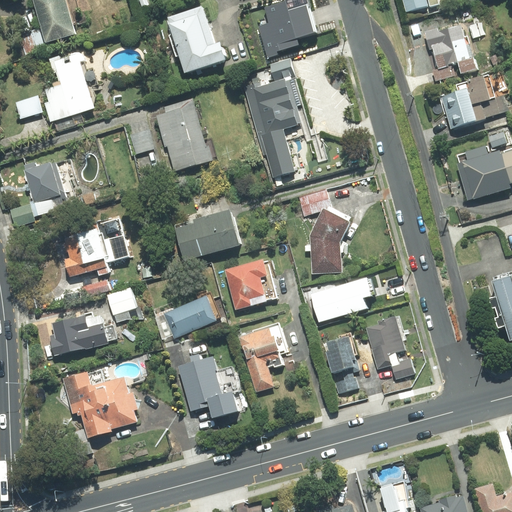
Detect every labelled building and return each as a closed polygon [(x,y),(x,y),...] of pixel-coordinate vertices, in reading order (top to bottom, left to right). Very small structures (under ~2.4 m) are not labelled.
[(81,34),(71,0),(39,0),(51,43),(81,34)] [(429,0),(407,0),(411,12),(431,6),(429,0)] [(292,3),(269,9),(274,24),(262,27),(271,58),(283,55),(282,53),(305,46),(303,40),(322,35),(314,6),(294,12),(292,3)] [(228,44),(221,46),(209,8),(174,18),(191,74),(220,65),(233,61),(228,44)] [(445,30),(428,34),(434,51),(437,50),(443,68),(435,71),(439,83),(483,69),(479,57),(473,59),(463,27),(446,33),(445,30)] [(54,103),(50,104),(55,122),(100,109),(83,54),(55,62),(58,75),(63,73),(66,85),(50,90),(54,103)] [(273,65),(278,83),(258,89),(270,134),(264,136),(275,178),(299,172),(288,129),(305,124),(301,107),(307,105),(299,77),(297,78),(294,70),(298,69),(295,59),(273,65)] [(489,117),(509,111),(504,96),(496,99),(490,77),(439,92),(441,96),(446,115),(450,113),(456,130),(490,120),(489,117)] [(41,97),(19,104),(24,121),(46,114),(41,97)] [(213,147),(210,147),(197,100),(169,108),(171,114),(160,117),(169,146),(171,146),(178,172),(214,162),(217,161),(213,147)] [(153,130),(133,136),(138,155),(158,149),(153,130)] [(507,133),(493,138),(496,149),(511,144),(507,133)] [(511,149),(492,155),(490,147),(459,156),(471,202),(511,190),(511,149)] [(60,163),(30,171),(39,203),(69,195),(60,163)] [(332,198),(348,194),(346,186),(302,197),(306,215),(335,208),(332,198)] [(33,206),(14,211),(18,227),(38,222),(33,206)] [(347,275),(348,241),(357,224),(331,210),(316,238),(315,274),(347,275)] [(181,226),(190,262),(247,246),(237,211),(181,226)] [(115,274),(112,264),(134,257),(123,219),(62,237),(74,275),(100,267),(103,278),(115,274)] [(273,261),(230,270),(239,311),(281,302),(273,261)] [(380,272),(310,291),(320,326),(390,307),(380,272)] [(116,279),(85,287),(88,299),(119,291),(116,279)] [(506,330),(511,327),(511,280),(502,284),(506,297),(497,300),(500,310),(505,309),(507,318),(503,319),(506,330)] [(139,309),(141,309),(136,289),(110,296),(116,317),(117,317),(119,323),(141,317),(139,309)] [(212,297),(168,313),(177,338),(221,321),(212,297)] [(65,354),(98,347),(113,344),(107,317),(92,320),(91,317),(57,324),(59,335),(54,336),(58,356),(65,354)] [(370,327),(378,360),(380,370),(394,367),(398,379),(418,374),(414,359),(401,362),(399,355),(408,353),(400,320),(370,327)] [(277,388),(269,356),(287,352),(281,328),(262,333),(244,337),(258,393),(277,388)] [(361,388),(356,369),(363,367),(355,339),(333,345),(336,353),(331,354),(337,374),(343,394),(361,388)] [(218,357),(183,367),(195,412),(215,407),(218,419),(244,413),(239,393),(228,396),(218,357)] [(104,370),(67,380),(76,414),(85,412),(92,439),(118,433),(117,430),(142,423),(139,412),(142,411),(137,393),(133,394),(128,377),(108,383),(104,370)] [(416,511),(409,481),(384,486),(390,511),(416,511)] [(511,511),(511,491),(500,495),(497,483),(478,488),(484,511),(511,511)] [(471,511),(467,495),(459,497),(424,507),(425,511),(471,511)]
